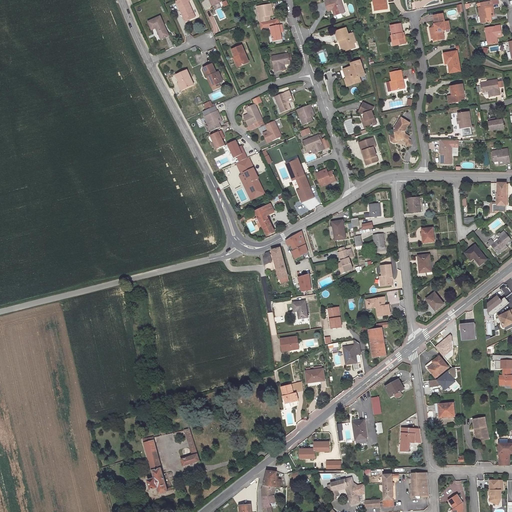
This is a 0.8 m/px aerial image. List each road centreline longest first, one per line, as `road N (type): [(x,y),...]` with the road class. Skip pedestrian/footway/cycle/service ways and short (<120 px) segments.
road 1 (unclassified): [(238,242),(224,255),(0,311)]
road 2 (unclassified): [(238,242),(149,62)]
road 3 (tertiary): [(413,344),(258,468)]
road 4 (residential): [(413,344),(395,176)]
road 5 (residential): [(424,176),(424,74),(413,13)]
road 6 (residential): [(312,74),(231,107),(234,126),(257,150)]
road 7 (residential): [(354,194),(265,246),(238,242)]
road 8 (residential): [(312,74),(354,194)]
road 9 (residential): [(434,468),(413,344)]
road 10 (tertiary): [(511,266),(413,344)]
